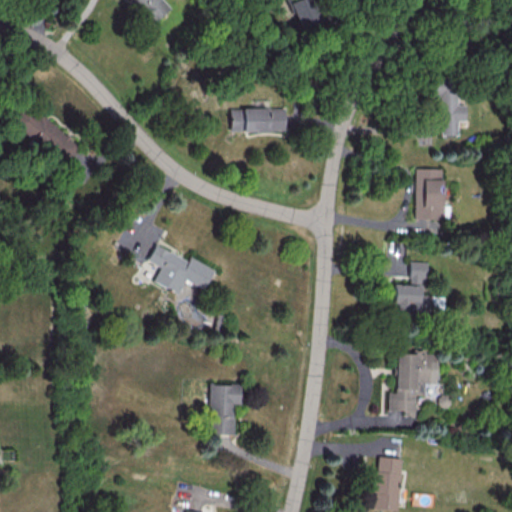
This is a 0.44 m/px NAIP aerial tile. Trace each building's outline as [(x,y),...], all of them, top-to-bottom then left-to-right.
[(316,0),(304,0),(292,0),(293,27),(318,26),(316,0)] [(455,135),(454,120),(463,120),(462,104),(453,104),(452,78),(434,78),(435,135),(455,135)] [(9,122),(60,166),(76,147),(25,103),(9,122)] [(282,107),(226,108),(227,131),(282,130),(282,107)] [(439,169),(411,168),(410,220),(438,220),(439,169)] [(211,269),(186,256),(184,260),(152,243),(143,260),(156,267),(149,280),(174,293),(181,280),(200,289),(211,269)] [(406,284),(390,283),(390,303),(394,304),(394,316),(428,317),(428,294),(417,294),(417,278),(424,278),(424,261),(406,261),(406,284)] [(392,353),(392,392),(385,391),(384,410),(399,410),(399,415),(411,416),(411,393),(419,393),(420,382),(432,383),(433,351),(410,351),(410,353),(392,353)] [(231,434),(231,403),(237,403),(237,384),(206,383),(205,433),(231,434)] [(398,458),(375,455),(373,470),(370,470),(366,508),(393,511),(398,458)]
